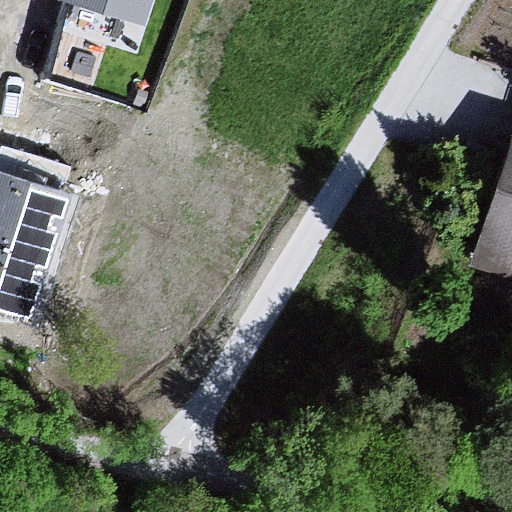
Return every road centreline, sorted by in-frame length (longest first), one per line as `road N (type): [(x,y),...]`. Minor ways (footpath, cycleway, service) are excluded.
road 1 (residential): [(176,465),(453,0)]
road 2 (unclassified): [(511,503),(439,507),(176,465)]
road 3 (unclassified): [(176,465),(0,430)]
